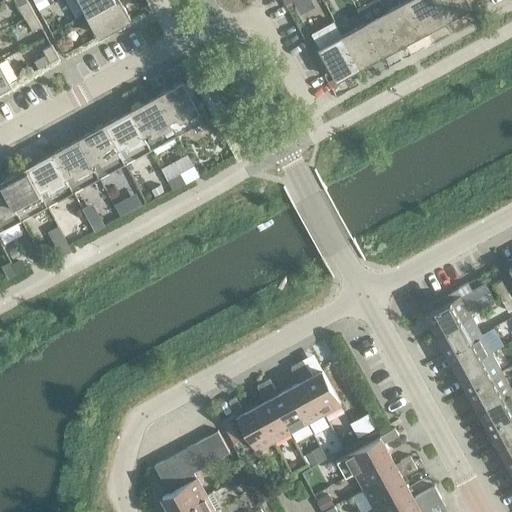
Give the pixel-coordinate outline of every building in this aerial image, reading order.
[(34,13),(27,0),(18,5),(25,18),(34,13)] [(46,0),(33,0),(39,9),(48,4),(46,0)] [(79,0),(80,0),(69,6),(75,17),(85,11),(86,13),(109,0),(79,0)] [(109,0),(86,13),(99,36),(130,19),(121,1),(122,0),(109,0)] [(426,30),(408,0),(406,0),(387,11),(404,43),(426,30)] [(448,18),(437,0),(408,0),(426,30),(448,18)] [(471,6),(467,0),(437,0),(448,18),(471,6)] [(404,43),(387,11),(364,24),(381,55),(404,43)] [(41,26),(34,13),(25,18),(32,31),(41,26)] [(381,55),(364,24),(342,36),(359,67),(381,55)] [(359,67),(342,36),(320,48),(337,79),(359,67)] [(59,58),(51,44),(42,49),(45,54),(50,63),(59,58)] [(45,54),(33,61),(38,69),(50,63),(45,54)] [(0,89),(11,84),(0,63),(0,89)] [(182,81),(156,96),(177,134),(203,120),(182,81)] [(177,134),(156,96),(130,110),(151,148),(177,134)] [(151,148),(130,110),(104,124),(125,163),(151,148)] [(125,163),(104,124),(78,138),(99,177),(125,163)] [(99,177),(78,138),(52,153),(73,191),(99,177)] [(73,191),(52,153),(26,167),(47,205),(73,191)] [(47,205),(26,167),(0,181),(21,220),(47,205)] [(173,188),(187,181),(181,169),(167,177),(173,188)] [(0,231),(21,220),(0,181),(0,231)] [(164,190),(160,184),(151,190),(154,196),(164,190)] [(132,208),(126,197),(114,203),(120,215),(132,208)] [(94,230),(105,224),(99,212),(88,218),(94,230)] [(58,225),(46,231),(60,256),(71,250),(58,225)] [(10,262),(16,272),(26,267),(22,260),(17,258),(10,262)] [(9,260),(0,265),(7,277),(16,272),(10,262),(9,260)] [(510,293),(503,280),(494,284),(502,298),(510,293)] [(511,309),(511,296),(510,293),(502,298),(509,311),(511,309)] [(425,314),(436,334),(471,314),(460,295),(425,314)] [(481,333),(471,314),(436,334),(446,352),(481,333)] [(492,352),(481,333),(446,352),(457,371),(492,352)] [(502,371),(492,352),(457,371),(467,390),(502,371)] [(303,360),(297,363),(302,373),(309,370),(303,360)] [(302,373),(297,363),(290,367),(296,377),(302,373)] [(322,369),(305,379),(324,412),(341,403),(322,369)] [(511,390),(511,389),(502,371),(467,390),(478,409),(511,390)] [(269,379),(263,382),(269,392),(275,389),(269,379)] [(324,412),(305,379),(288,388),(307,422),(324,412)] [(269,392),(263,382),(257,385),(262,396),(269,392)] [(307,422),(288,388),(272,397),(290,431),(307,422)] [(511,415),(511,390),(478,409),(488,428),(511,415)] [(236,397),(229,401),(235,411),(241,407),(236,397)] [(290,431),(272,397),(255,407),(273,440),(290,431)] [(273,440),(255,407),(237,416),(248,435),(256,449),(273,440)] [(221,419),(234,443),(248,435),(237,416),(235,411),(221,419)] [(349,423),(357,438),(380,426),(372,411),(349,423)] [(511,439),(511,415),(488,428),(498,447),(511,439)] [(398,434),(395,428),(385,433),(388,440),(398,434)] [(229,452),(218,430),(207,436),(219,457),(229,452)] [(219,457),(207,436),(197,441),(208,463),(219,457)] [(379,436),(346,454),(335,460),(345,478),(356,472),(355,472),(389,453),(379,436)] [(511,464),(511,439),(498,447),(509,466),(511,464)] [(208,463),(197,441),(186,447),(198,469),(208,463)] [(319,445),(305,453),(311,465),(326,457),(319,445)] [(198,469),(186,447),(175,453),(188,475),(198,469)] [(188,475),(175,453),(165,459),(177,480),(188,475)] [(398,470),(389,453),(355,472),(356,472),(365,489),(398,470)] [(400,461),(403,467),(413,462),(410,455),(400,461)] [(177,480),(165,459),(155,464),(166,486),(177,480)] [(417,468),(413,462),(403,467),(407,474),(417,468)] [(407,487),(398,470),(365,489),(374,506),(407,487)] [(242,475),(233,479),(236,484),(242,486),(247,483),(242,475)] [(162,495),(171,511),(172,511),(205,494),(196,477),(162,495)] [(401,511),(416,504),(407,487),(374,506),(377,511),(401,511)] [(337,503),(331,491),(317,499),(323,510),(337,503)] [(212,511),(214,511),(205,494),(172,511),(212,511)]
